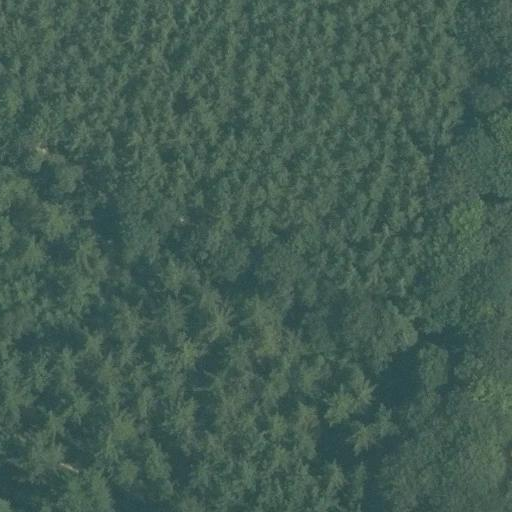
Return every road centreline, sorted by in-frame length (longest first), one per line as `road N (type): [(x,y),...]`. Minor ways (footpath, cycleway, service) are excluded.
road 1 (unclassified): [(442,511),(511,82)]
road 2 (track): [(178,511),(0,420)]
